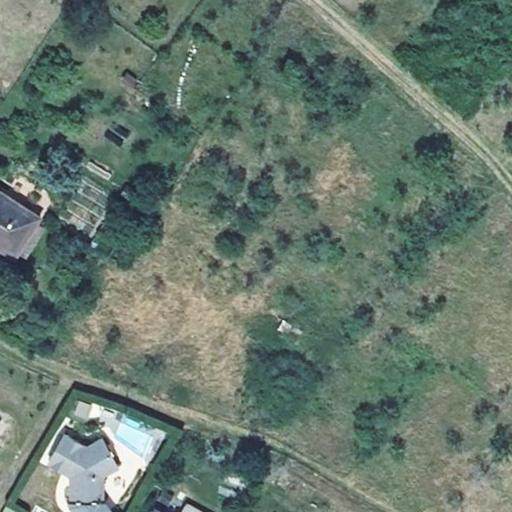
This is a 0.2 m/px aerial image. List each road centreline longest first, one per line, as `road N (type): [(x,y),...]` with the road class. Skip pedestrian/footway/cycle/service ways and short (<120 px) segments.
road 1 (track): [(400,511),(288,452),(25,365),(0,344)]
road 2 (track): [(297,0),(483,159),(511,194)]
